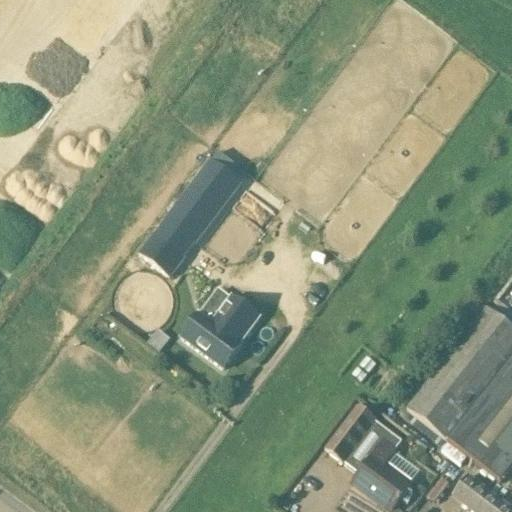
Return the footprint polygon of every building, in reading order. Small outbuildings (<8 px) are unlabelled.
[(210,165),(165,224),(178,235),(193,246),(195,247),(240,188),(210,165)] [(166,297),(176,283),(161,276),(151,287),(166,297)] [(264,317),(234,297),(194,350),(220,371),(264,317)] [(511,334),(485,313),(409,411),(406,415),(500,488),(511,472),(511,334)] [(343,467),(376,423),(358,409),(324,453),(343,467)] [(384,446),(352,487),(367,499),(370,496),(391,511),(411,487),(385,468),(395,454),(384,446)] [(511,511),(511,510),(467,478),(453,498),(472,511),(511,511)] [(428,502),(434,507),(449,488),(442,483),(428,502)]
